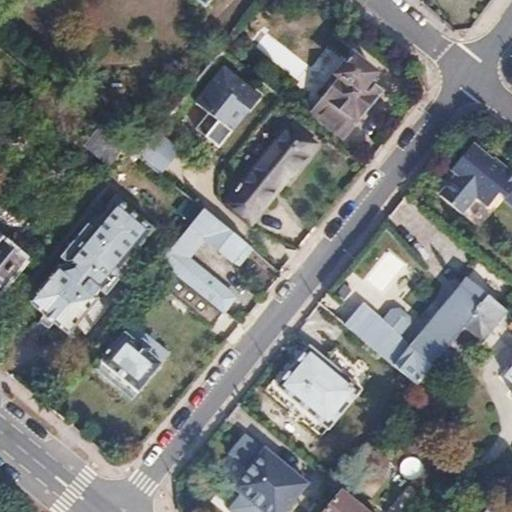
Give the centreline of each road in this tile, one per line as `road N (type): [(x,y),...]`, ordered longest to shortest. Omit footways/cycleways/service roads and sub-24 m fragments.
road 1 (residential): [(120,511),(470,73)]
road 2 (residential): [(0,430),(99,511)]
